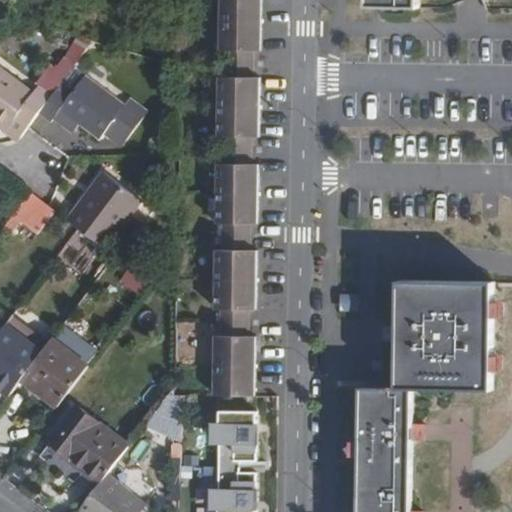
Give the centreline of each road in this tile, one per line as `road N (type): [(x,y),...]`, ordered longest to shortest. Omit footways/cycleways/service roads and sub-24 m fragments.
road 1 (residential): [(304,77),(296,511)]
road 2 (residential): [(304,77),(511,80)]
